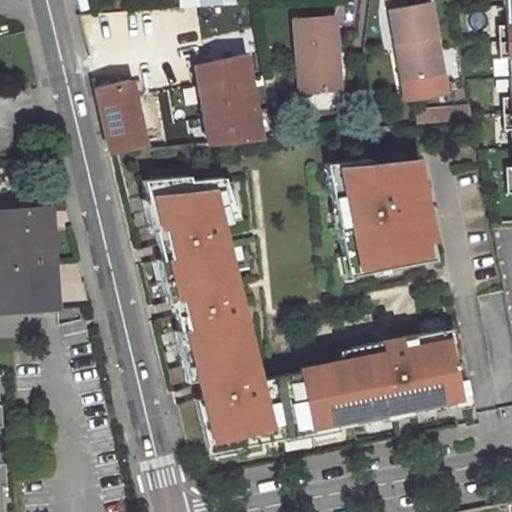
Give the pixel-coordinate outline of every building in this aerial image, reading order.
[(387,9),(393,41),(399,40),(407,80),(442,73),(428,0),(387,9)] [(511,40),(511,4),(505,4),(505,21),(496,21),(497,41),(511,40)] [(131,18),(137,47),(176,39),(170,10),(131,18)] [(293,17),(299,91),(332,88),(340,87),(334,14),(293,17)] [(407,80),(399,40),(393,41),(401,81),(407,80)] [(507,58),(508,77),(511,76),(511,40),(497,41),(498,58),(507,58)] [(245,56),(194,66),(203,119),(186,122),(190,147),(261,140),(245,56)] [(511,76),(508,77),(509,97),(500,97),(501,113),(511,112),(511,76)] [(159,133),(144,98),(135,101),(131,81),(94,89),(108,152),(144,144),(143,137),(159,133)] [(430,123),(471,119),(469,109),(429,112),(430,123)] [(511,129),(511,149),(511,148),(511,112),(501,113),(502,129),(511,129)] [(369,159),(324,164),(333,208),(341,207),(345,227),(337,228),(344,257),(350,255),(354,275),(378,270),(376,263),(401,258),(403,265),(426,260),(422,241),(429,239),(414,161),(370,165),(369,159)] [(186,175),(140,179),(145,198),(151,197),(158,227),(153,228),(160,259),(166,258),(176,299),(170,300),(178,330),(183,328),(200,397),(197,398),(209,444),(240,438),(242,445),(284,437),(283,430),(337,420),(338,426),(381,418),(380,411),(410,406),(411,412),(454,404),(452,397),(461,396),(452,348),(446,350),(442,330),(349,348),(351,362),(256,380),(217,223),(228,221),(223,202),(227,201),(221,177),(187,180),(186,175)] [(0,310),(53,308),(47,206),(0,208),(0,310)] [(376,263),(378,270),(403,265),(401,258),(376,263)]
